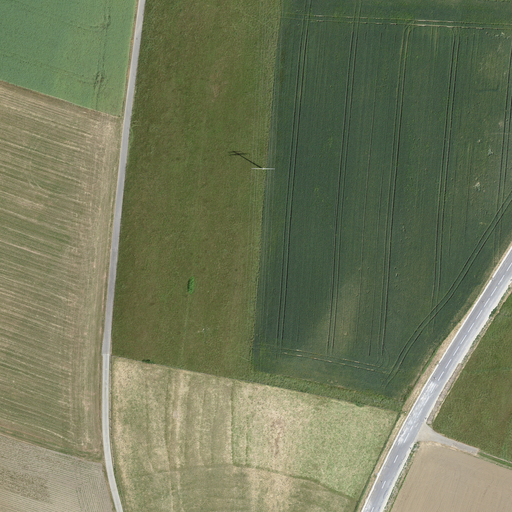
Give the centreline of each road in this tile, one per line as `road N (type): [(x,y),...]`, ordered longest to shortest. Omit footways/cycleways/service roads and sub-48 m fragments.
road 1 (track): [(141,0),(106,332),(106,448)]
road 2 (secondary): [(511,262),(436,383),(374,511)]
